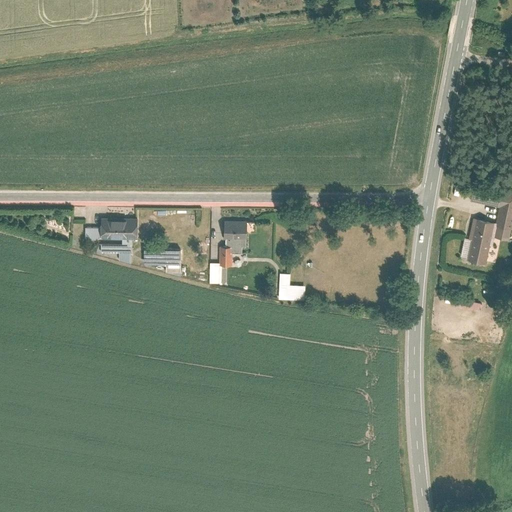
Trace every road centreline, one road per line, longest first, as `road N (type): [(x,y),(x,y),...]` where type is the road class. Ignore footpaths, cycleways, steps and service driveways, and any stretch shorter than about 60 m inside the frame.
road 1 (residential): [(429,196),(0,197)]
road 2 (secondary): [(429,196),(409,312),(409,434),(423,511)]
road 3 (secondary): [(455,55),(429,196)]
